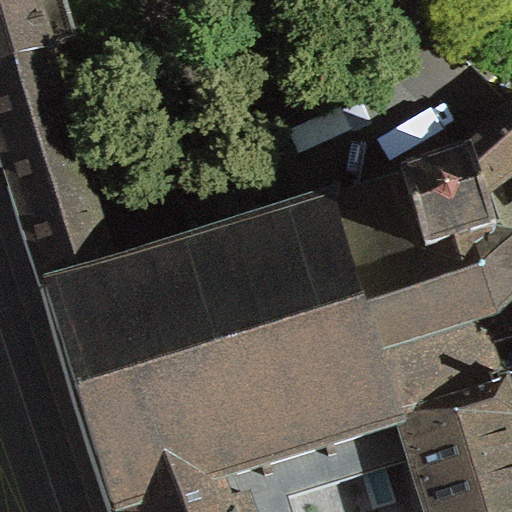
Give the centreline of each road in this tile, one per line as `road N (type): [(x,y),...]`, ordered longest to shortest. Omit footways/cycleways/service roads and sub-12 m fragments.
road 1 (residential): [(438,67),(308,136),(203,168)]
road 2 (residential): [(66,511),(0,312)]
